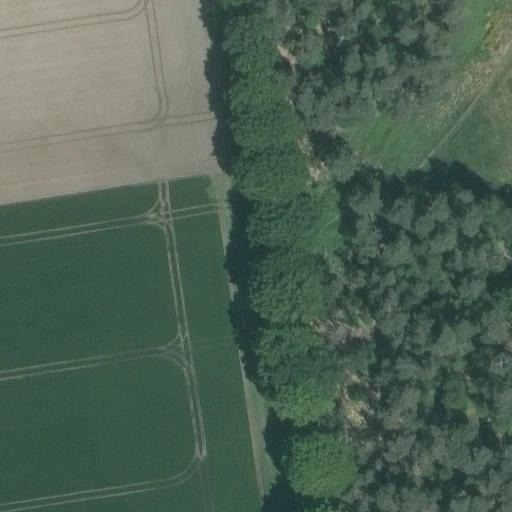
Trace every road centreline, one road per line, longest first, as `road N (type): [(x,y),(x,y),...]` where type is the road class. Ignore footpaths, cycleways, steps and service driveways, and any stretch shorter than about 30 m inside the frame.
road 1 (track): [(276,261),(234,0)]
road 2 (track): [(313,511),(276,261)]
